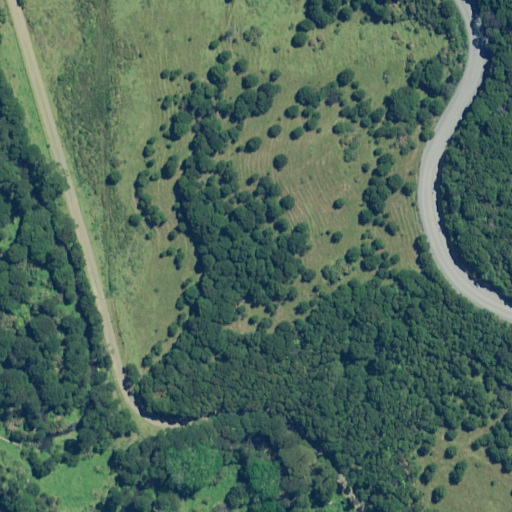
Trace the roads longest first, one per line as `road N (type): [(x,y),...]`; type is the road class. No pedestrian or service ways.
road 1 (residential): [(11,0),(132,403),(164,419),(268,398),(326,451),(362,511)]
road 2 (unclassified): [(461,0),(476,39),(474,59),(430,161),(432,224),(462,280),(511,309)]
